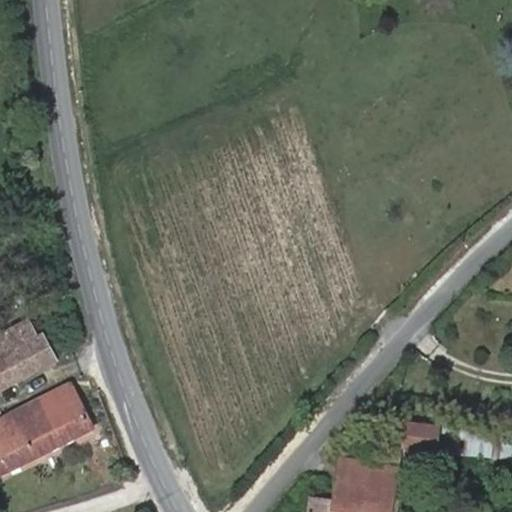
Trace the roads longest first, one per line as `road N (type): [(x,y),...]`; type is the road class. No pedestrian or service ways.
road 1 (tertiary): [(44,0),(81,246),(120,373),(179,511)]
road 2 (residential): [(511,224),(408,328),(258,511)]
